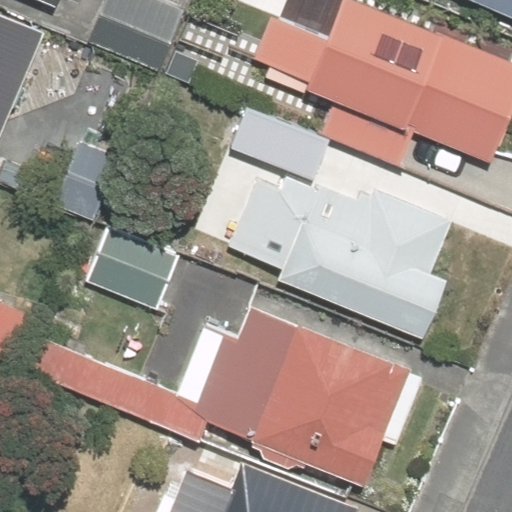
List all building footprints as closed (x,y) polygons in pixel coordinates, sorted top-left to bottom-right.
[(188,6),(172,0),(106,0),(90,41),(163,69),(188,6)] [(310,91),(399,126),(393,141),(332,117),(326,132),(402,161),(408,146),(413,131),(496,163),(511,123),(511,56),(366,0),(345,0),(331,37),(273,15),(256,59),(314,81),(310,91)] [(511,0),(481,0),(511,12),(511,0)] [(0,157),(49,31),(0,12),(0,157)] [(217,55),(186,43),(175,71),(206,83),(217,55)] [(331,137),(247,104),(231,145),(315,178),(331,137)] [(447,277),(433,272),(442,249),(447,235),(454,216),(368,183),(360,202),(290,175),(285,188),(259,178),(233,246),(273,262),(287,267),(281,282),(424,337),(447,277)] [(181,249),(109,221),(88,275),(160,303),(181,249)] [(31,310),(0,297),(0,355),(12,360),(31,310)] [(254,306),(241,339),(202,324),(176,391),(44,340),(33,369),(206,436),(210,427),(368,488),(402,402),(415,368),(254,306)] [(234,483),(190,466),(172,511),(358,511),(361,505),(243,459),(234,483)]
